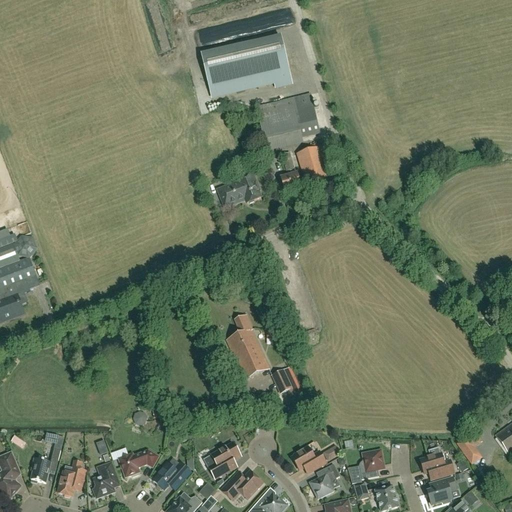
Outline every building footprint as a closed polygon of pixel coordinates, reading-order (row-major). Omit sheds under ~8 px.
[(291,85),(280,38),(202,56),(212,98),(275,84),(276,89),(291,85)] [(319,135),(310,95),(257,108),(266,147),(319,135)] [(307,188),(329,181),(318,145),(296,151),(305,181),(300,183),(297,175),(281,179),(285,194),(302,189),(307,188)] [(287,173),(295,171),(290,154),(281,156),(287,173)] [(238,183),(218,192),(225,209),(241,203),(241,199),(244,198),(247,204),(248,204),(249,205),(254,203),(254,201),(261,199),(256,186),(257,186),(253,176),(238,182),(238,183)] [(0,250),(0,325),(24,316),(24,315),(21,307),(17,298),(25,295),(29,294),(25,282),(35,278),(29,260),(28,260),(20,263),(13,245),(0,250)] [(244,381),(268,370),(251,332),(253,331),(246,317),(235,322),(241,335),(227,342),(244,381)] [(304,398),(302,393),(291,370),(287,372),(286,370),(271,377),(280,396),(287,393),(289,399),(295,396),(297,401),(304,398)] [(139,413),(136,424),(147,428),(150,417),(139,413)] [(509,456),(511,454),(511,425),(496,437),(509,456)] [(216,427),(204,428),(211,440),(220,435),(216,427)] [(479,444),(473,436),(458,446),(472,465),(481,459),(473,448),(479,444)] [(27,445),(25,444),(15,437),(11,443),(21,449),(23,450),(27,445)] [(58,450),(65,452),(67,442),(60,441),(58,450)] [(233,462),(241,458),(233,445),(226,449),(225,448),(219,451),(220,453),(212,457),(217,465),(209,469),(215,481),(237,468),(233,462)] [(339,448),(326,454),(330,463),(344,457),(339,448)] [(299,472),(304,470),(308,476),(326,465),(320,453),(313,457),(308,449),(297,455),(298,456),(292,460),(299,472)] [(431,459),(420,462),(424,476),(429,474),(431,482),(454,475),(451,462),(444,464),(442,455),(441,456),(439,450),(429,453),(431,459)] [(59,462),(61,453),(54,451),(52,460),(59,462)] [(140,474),(138,470),(147,466),(153,470),(159,458),(148,452),(134,458),(133,456),(119,461),(126,480),(132,477),(133,479),(138,477),(140,474)] [(379,479),(378,471),(384,470),(381,452),(363,456),(364,462),(363,463),(361,464),(360,465),(360,466),(359,468),(359,470),(362,482),(379,479)] [(0,459),(0,464),(3,473),(0,476),(0,495),(8,502),(17,493),(17,492),(17,491),(17,490),(15,489),(16,484),(14,482),(20,476),(11,455),(0,459)] [(46,485),(49,475),(51,464),(35,460),(33,466),(35,467),(31,484),(37,486),(38,483),(46,485)] [(72,499),(74,492),(80,494),(85,475),(85,473),(80,471),(81,465),(75,463),(72,476),(64,474),(58,495),(64,497),(64,499),(69,500),(71,498),(72,499)] [(97,500),(115,494),(114,490),(120,488),(112,465),(104,467),(98,470),(99,473),(101,478),(93,481),(96,488),(95,491),(94,491),(97,500)] [(168,466),(153,483),(157,486),(157,488),(160,491),(163,491),(164,492),(169,486),(175,492),(181,485),(191,474),(180,465),(180,466),(174,472),(168,466)] [(340,488),(336,480),(330,468),(319,473),(322,479),(310,485),(318,501),(334,493),(333,491),(340,488)] [(248,501),(263,485),(250,474),(244,480),(238,475),(222,492),(233,503),(240,495),(248,501)] [(430,486),(430,487),(432,493),(428,494),(432,507),(443,504),(443,505),(450,503),(450,502),(452,501),(450,494),(457,492),(453,479),(430,486)] [(355,488),(359,502),(369,499),(365,485),(355,488)] [(209,486),(202,494),(208,500),(215,492),(209,486)] [(386,511),(399,508),(393,487),(375,493),(381,511),(386,511)] [(172,507),(173,508),(168,511),(195,511),(203,505),(195,498),(191,500),(184,495),(178,502),(177,502),(176,501),(176,502),(175,502),(174,502),(173,503),(173,504),(172,504),(172,505),(172,506),(172,507)] [(264,498),(250,511),(281,511),(286,507),(275,497),(274,496),(269,502),(264,498)] [(349,511),(348,502),(326,507),(327,511),(349,511)] [(469,511),(462,503),(451,511),(469,511)]
